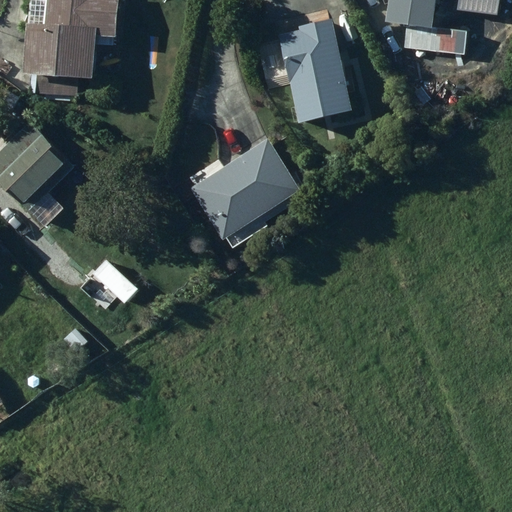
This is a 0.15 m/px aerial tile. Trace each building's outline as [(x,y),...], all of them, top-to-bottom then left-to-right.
[(40,0),(37,79),(44,80),(43,99),(85,101),(86,84),(107,85),(109,41),(128,42),(129,0),(40,0)] [(401,0),(399,27),(414,29),(411,50),(444,54),(450,0),(401,0)] [(281,40),(258,46),(267,85),(290,80),(300,126),(359,113),(338,21),(279,35),(281,40)] [(37,125),(0,166),(0,175),(44,215),(86,168),(37,125)] [(306,192),(269,133),(189,184),(233,253),(271,228),(265,218),(306,192)] [(272,282),(259,291),(263,298),(277,290),(272,282)] [(94,345),(81,332),(70,343),(83,356),(94,345)] [(0,406),(11,396),(0,385),(0,406)]
